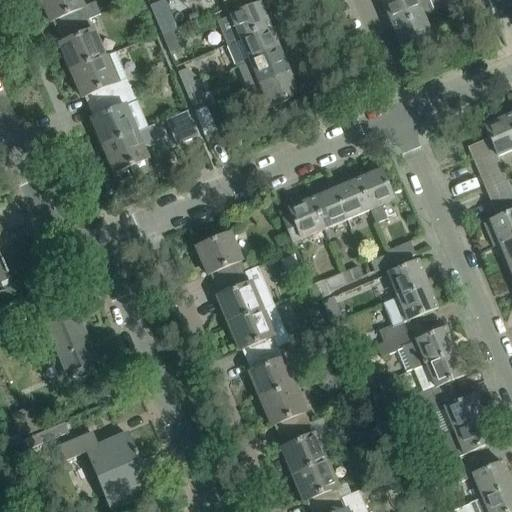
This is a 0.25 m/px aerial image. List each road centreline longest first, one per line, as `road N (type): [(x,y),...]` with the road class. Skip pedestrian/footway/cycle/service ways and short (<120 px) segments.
road 1 (residential): [(287,511),(157,205)]
road 2 (residential): [(222,511),(105,222)]
road 3 (residential): [(511,366),(407,113)]
road 4 (residential): [(157,205),(407,113)]
road 5 (residential): [(105,222),(60,200),(0,88)]
road 6 (residential): [(407,113),(361,0)]
